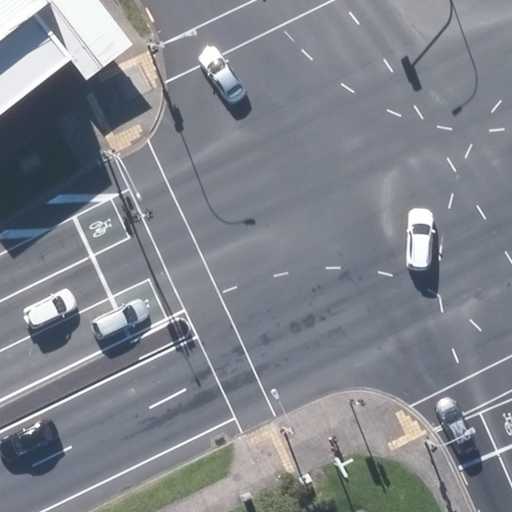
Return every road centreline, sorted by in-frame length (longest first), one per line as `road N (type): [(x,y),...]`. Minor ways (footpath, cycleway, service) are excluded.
road 1 (secondary): [(454,260),(0,474)]
road 2 (secondary): [(0,302),(377,131)]
road 3 (tertiary): [(377,131),(208,0)]
road 4 (secondary): [(377,131),(511,63)]
road 5 (tertiary): [(377,131),(454,260)]
road 6 (tertiary): [(323,0),(377,131)]
road 7 (tertiary): [(454,260),(511,376)]
